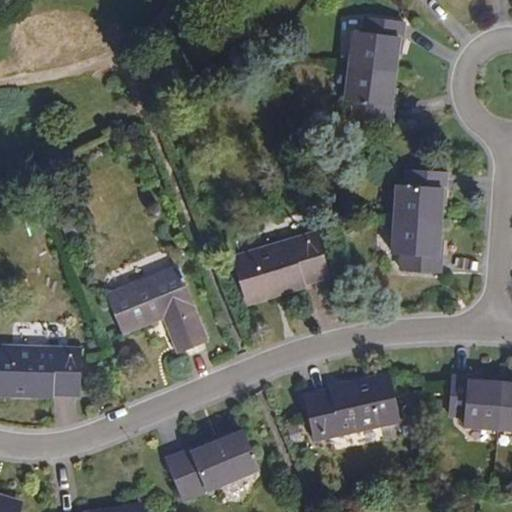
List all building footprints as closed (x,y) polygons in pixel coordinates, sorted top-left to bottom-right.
[(350,66),(395,72),(399,40),(402,40),(404,23),(366,18),(364,34),(354,33),(350,66)] [(391,104),(395,72),(350,66),(346,99),(355,100),(353,116),(392,121),(394,104),(391,104)] [(396,219),(440,222),(442,191),(445,191),(446,173),(408,171),(407,187),(398,186),(396,219)] [(438,256),(440,222),(396,219),(393,253),(401,254),(400,270),(440,272),(442,256),(438,256)] [(232,258),(245,302),(329,277),(316,233),(232,258)] [(164,316),(178,352),(207,340),(177,267),(107,295),(123,333),(164,316)] [(0,346),(0,392),(79,395),(80,349),(0,346)] [(497,428),(501,383),(470,380),(470,377),(452,375),(449,415),(465,416),(464,425),(497,428)] [(305,395),(314,439),(399,421),(389,377),(305,395)] [(511,384),(501,383),(497,428),(511,429),(511,384)] [(243,432),(225,439),(168,463),(184,500),(258,469),(243,432)] [(168,463),(225,439),(222,434),(166,457),(168,463)] [(18,511),(21,505),(0,498),(0,511),(18,511)]
